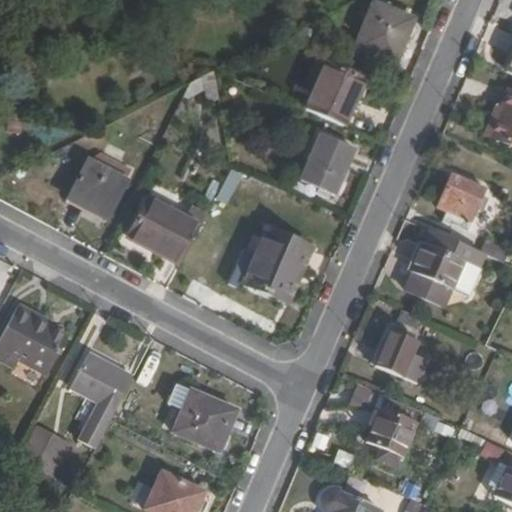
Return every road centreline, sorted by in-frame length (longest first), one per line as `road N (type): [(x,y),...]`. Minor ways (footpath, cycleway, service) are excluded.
road 1 (residential): [(301,386),(466,0)]
road 2 (residential): [(301,386),(0,225)]
road 3 (residential): [(249,511),(301,386)]
